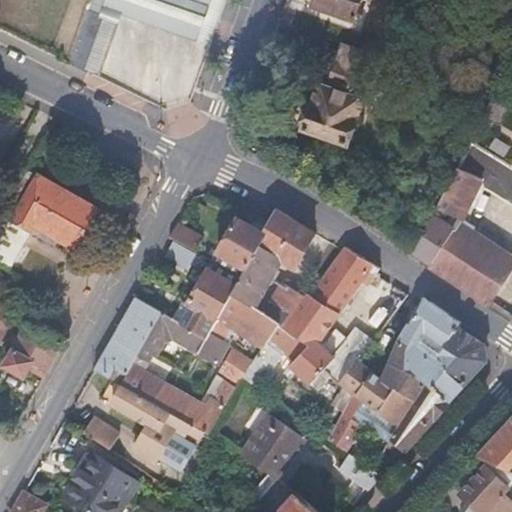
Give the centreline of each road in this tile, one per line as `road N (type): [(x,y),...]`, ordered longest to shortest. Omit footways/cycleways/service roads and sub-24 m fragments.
road 1 (tertiary): [(202,159),(0,491)]
road 2 (residential): [(202,159),(354,231),(511,337)]
road 3 (residential): [(0,64),(202,159)]
road 4 (residential): [(393,511),(511,387)]
road 5 (tertiary): [(262,0),(202,159)]
